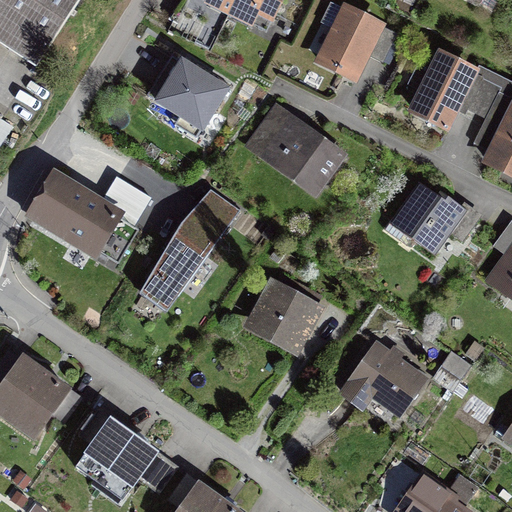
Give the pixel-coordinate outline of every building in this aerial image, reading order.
[(0,0),(0,48),(25,65),(68,0),(0,0)] [(210,0),(207,7),(228,17),(236,0),(210,0)] [(236,0),(228,17),(251,29),(258,14),(277,23),(288,0),(236,0)] [(484,0),(460,0),(480,9),(484,0)] [(387,33),(343,13),(317,68),(362,88),(387,33)] [(228,90),(171,55),(146,94),(203,130),(228,90)] [(477,76),(437,59),(410,121),(450,138),(477,76)] [(349,164),(278,110),(246,153),(316,206),(349,164)] [(511,112),(484,173),(511,186),(511,112)] [(0,144),(14,123),(0,114),(0,144)] [(140,229),(55,178),(33,214),(119,265),(140,229)] [(244,209),(215,189),(142,290),(169,311),(244,209)] [(478,227),(421,190),(393,234),(435,261),(449,241),(463,250),(478,227)] [(511,250),(486,289),(511,307),(511,250)] [(326,315),(271,287),(245,339),(300,366),(326,315)] [(408,361),(382,344),(340,405),(364,422),(373,409),(401,428),(429,387),(402,369),(408,361)] [(472,374),(452,361),(435,386),(455,400),(472,374)] [(73,394),(25,362),(0,398),(0,422),(37,447),(73,394)] [(159,455),(111,423),(75,476),(123,509),(159,455)] [(511,434),(502,448),(511,454),(511,434)] [(450,496),(423,479),(401,511),(466,511),(477,494),(459,482),(450,496)] [(237,511),(200,487),(183,511),(237,511)]
